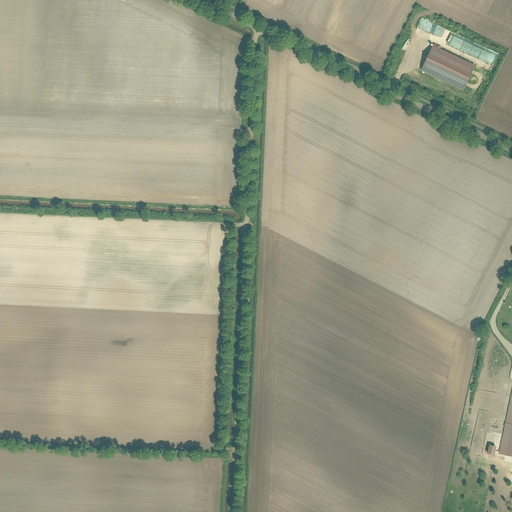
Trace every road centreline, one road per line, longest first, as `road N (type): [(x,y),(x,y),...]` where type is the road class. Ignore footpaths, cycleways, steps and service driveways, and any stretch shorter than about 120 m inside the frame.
road 1 (track): [(257,21),(231,511)]
road 2 (tertiary): [(511,150),(202,0)]
